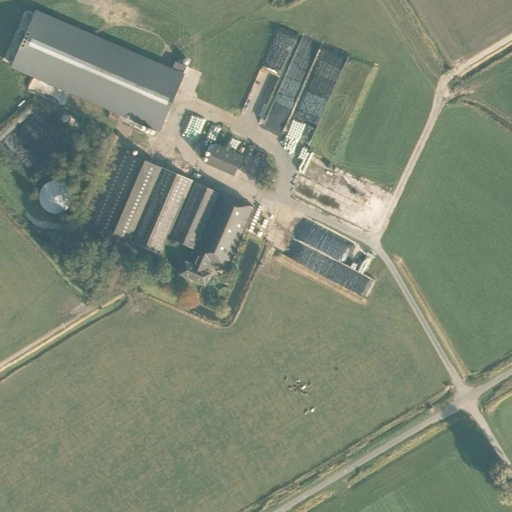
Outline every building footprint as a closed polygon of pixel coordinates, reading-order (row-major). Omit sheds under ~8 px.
[(12,66),(159,129),(182,76),(36,13),(12,66)] [(310,75),(321,44),(306,39),(302,49),(299,48),(292,69),(310,75)] [(186,67),(175,62),(172,68),(183,73),(186,67)] [(243,156),(215,143),(206,164),(233,176),(243,156)] [(169,169),(124,149),(92,223),(161,253),(193,180),(169,169)] [(44,208),(48,211),(54,213),(59,213),(65,210),(69,206),(71,201),(72,195),(70,190),(67,185),(62,182),(56,180),(50,181),(45,184),(42,188),(40,193),(39,198),(41,204),(44,208)] [(255,209),(195,183),(171,238),(194,249),(188,263),(186,262),(180,274),(205,285),(211,273),(208,271),(214,258),(230,265),(255,209)] [(348,200),(344,219),(365,223),(365,222),(360,221),(364,204),(348,200)]
